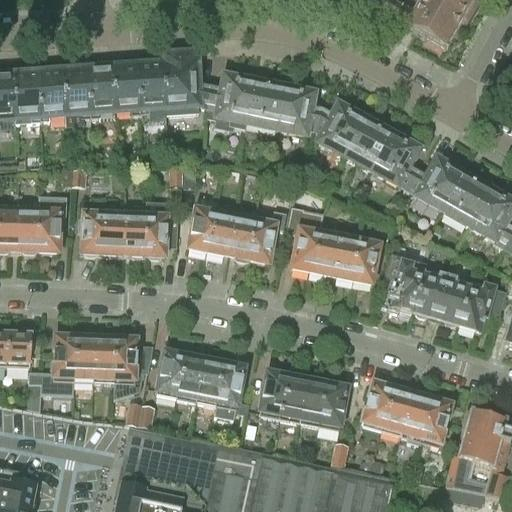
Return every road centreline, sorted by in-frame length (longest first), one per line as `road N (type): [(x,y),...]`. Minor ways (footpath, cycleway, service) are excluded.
road 1 (residential): [(0,296),(213,309),(511,386)]
road 2 (residential): [(455,113),(310,39),(221,26),(98,33)]
